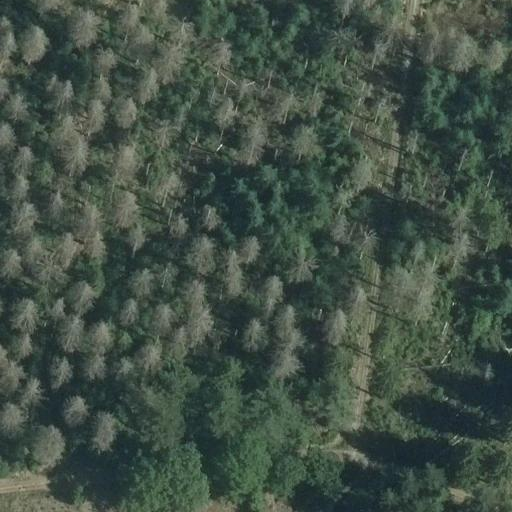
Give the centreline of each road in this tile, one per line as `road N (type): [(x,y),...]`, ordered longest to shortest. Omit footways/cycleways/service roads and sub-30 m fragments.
road 1 (track): [(350,511),(429,0)]
road 2 (track): [(494,511),(359,458),(150,479)]
road 3 (track): [(150,479),(0,493)]
